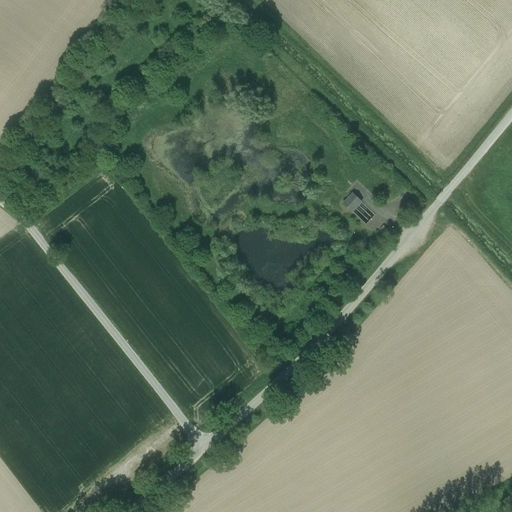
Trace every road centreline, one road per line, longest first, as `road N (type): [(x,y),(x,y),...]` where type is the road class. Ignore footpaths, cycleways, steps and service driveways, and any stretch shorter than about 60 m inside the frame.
road 1 (unclassified): [(205,446),(338,322),(436,203)]
road 2 (unclassified): [(0,201),(205,446)]
